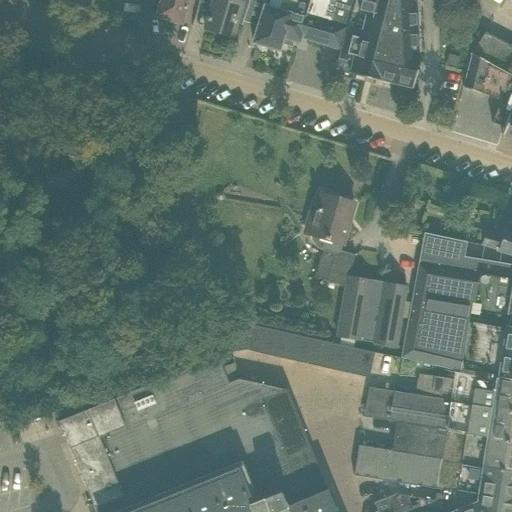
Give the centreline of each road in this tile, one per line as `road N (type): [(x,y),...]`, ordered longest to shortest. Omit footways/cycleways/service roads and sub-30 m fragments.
road 1 (unclassified): [(414,138),(0,17)]
road 2 (residential): [(414,138),(432,56),(430,0)]
